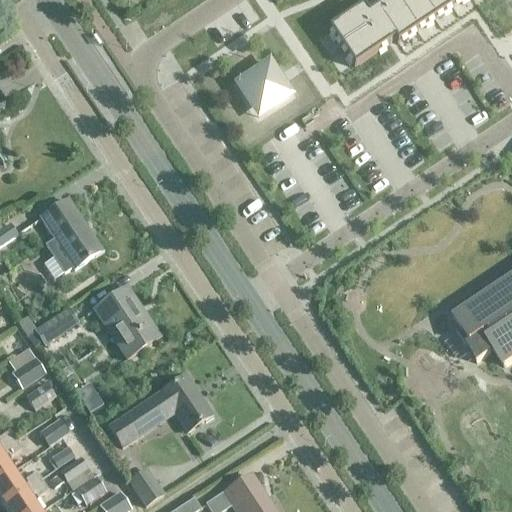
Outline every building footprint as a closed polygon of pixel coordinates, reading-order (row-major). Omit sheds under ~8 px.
[(362,10),(328,32),(354,71),(394,44),(397,47),(459,5),(466,0),(393,0),(367,17),(363,11),(362,10)] [(273,110),(289,98),(268,67),(251,78),(273,110)] [(67,204),(39,223),(53,243),(44,249),(52,261),(43,267),(54,284),(63,278),(72,272),(73,274),(101,256),(67,204)] [(9,228),(0,234),(0,249),(16,239),(9,228)] [(511,282),(455,321),(455,319),(453,320),(481,361),(476,365),(476,366),(493,354),(504,370),(505,369),(504,368),(511,362),(511,282)] [(126,364),(159,343),(125,293),(93,314),(126,364)] [(67,313),(39,332),(34,335),(34,336),(43,350),(76,328),(67,313)] [(39,332),(38,331),(35,326),(28,330),(24,322),(18,326),(27,340),(34,336),(34,335),(39,332)] [(10,377),(21,394),(45,379),(34,362),(10,377)] [(121,452),(173,417),(186,437),(210,421),(184,381),(160,397),(160,398),(108,432),(121,452)] [(25,400),(35,415),(55,402),(46,387),(25,400)] [(58,425),(39,437),(48,451),(67,438),(58,425)] [(0,452),(13,444),(7,435),(0,440),(0,452)] [(19,453),(13,444),(0,452),(0,482),(12,475),(2,460),(7,456),(9,460),(19,453)] [(57,472),(73,461),(67,452),(51,463),(57,472)] [(67,486),(86,474),(79,464),(60,476),(67,486)] [(144,511),(162,499),(145,474),(128,486),(144,511)] [(12,475),(0,482),(0,505),(3,510),(41,485),(35,476),(25,483),(27,486),(22,490),(12,475)] [(49,485),(53,492),(62,486),(58,479),(49,485)] [(271,511),(250,480),(205,510),(206,511),(227,511),(231,510),(232,511),(271,511)] [(82,506),(86,511),(105,497),(95,482),(70,499),(77,509),(82,506)] [(47,494),(41,485),(3,510),(4,511),(36,511),(29,501),(34,498),(36,501),(47,494)] [(130,511),(119,496),(118,497),(98,509),(99,511),(130,511)] [(199,511),(193,502),(177,511),(199,511)]
